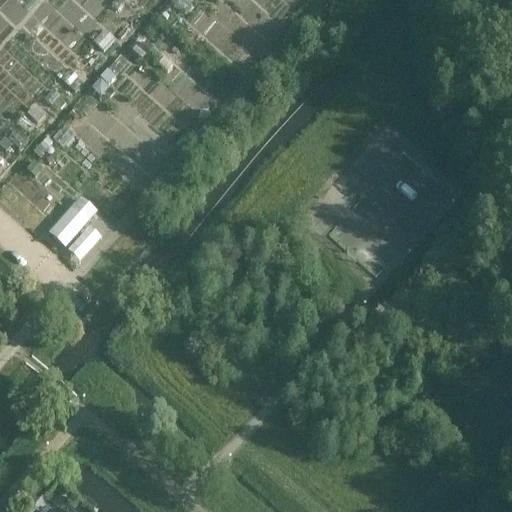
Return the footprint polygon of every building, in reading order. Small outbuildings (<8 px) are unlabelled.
[(117,10),(126,0),(114,0),(111,4),(117,10)] [(193,2),(190,0),(172,0),(172,1),(184,12),(193,2)] [(102,52),(113,40),(104,31),(93,43),(102,52)] [(155,45),(145,36),(141,40),(143,42),(137,49),(149,59),(155,52),(152,49),(155,45)] [(115,76),(127,63),(119,56),(107,69),(115,76)] [(68,87),(78,76),(70,69),(60,80),(68,87)] [(107,85),(115,77),(106,69),(98,78),(107,85)] [(99,98),(108,88),(98,79),(89,90),(99,98)] [(74,93),(78,89),(72,84),(68,88),(74,93)] [(51,107),(59,99),(51,91),(43,100),(51,107)] [(45,116),(34,105),(25,114),(36,125),(45,116)] [(79,114),(73,108),(68,113),(74,119),(79,114)] [(30,138),(37,131),(23,117),(17,124),(30,138)] [(61,149),(74,135),(65,127),(52,140),(61,149)] [(13,132),(6,138),(18,149),(24,143),(13,132)] [(0,147),(5,153),(12,146),(4,138),(0,141),(0,147)] [(52,144),(46,138),(39,146),(45,152),(52,144)] [(42,170),(33,162),(25,171),(35,179),(42,170)] [(49,236),(65,250),(96,215),(81,201),(49,236)] [(80,265),(101,240),(89,230),(68,254),(80,265)]
